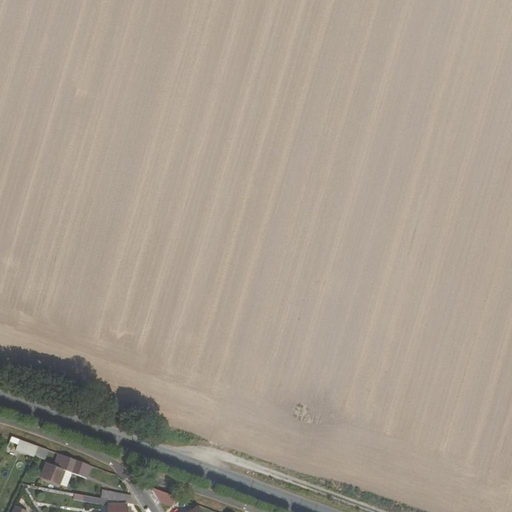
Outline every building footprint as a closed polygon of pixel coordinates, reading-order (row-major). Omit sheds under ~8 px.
[(38,446),(30,443),(26,452),(34,455),(38,446)] [(38,446),(34,455),(44,459),(48,450),(38,446)] [(92,466),(58,453),(53,466),(45,463),(39,477),(67,488),(73,473),(87,478),(92,466)] [(32,480),(24,478),(21,484),(31,486),(32,480)] [(171,508),(175,497),(150,488),(160,505),(171,508)] [(101,499),(136,505),(130,495),(102,490),(101,499)] [(99,505),(101,499),(80,495),(80,499),(86,500),(86,502),(99,505)]
